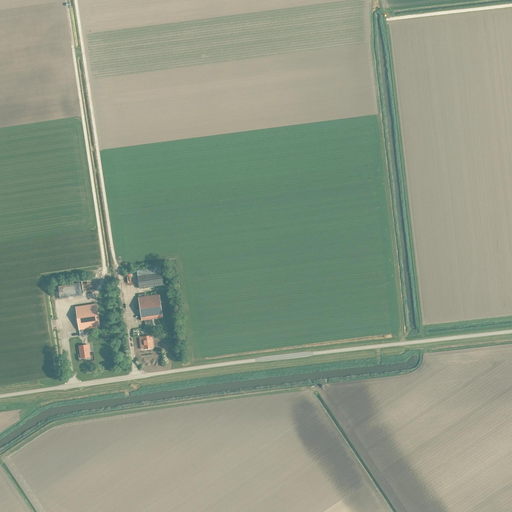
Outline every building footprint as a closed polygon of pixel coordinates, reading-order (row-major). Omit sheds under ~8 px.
[(136,270),(137,276),(161,273),(160,266),(136,270)] [(161,273),(137,276),(139,289),(163,285),(161,273)] [(79,283),(58,286),(59,299),(81,296),(79,283)] [(138,298),(141,321),(162,318),(159,295),(138,298)] [(75,307),(79,330),(80,336),(86,336),(85,329),(99,327),(96,304),(75,307)] [(153,327),(152,319),(144,320),(145,328),(151,327),(153,327)] [(142,341),(140,342),(141,349),(143,349),(152,348),(151,336),(141,337),(142,341)] [(81,358),(90,357),(89,345),(80,346),(81,358)]
